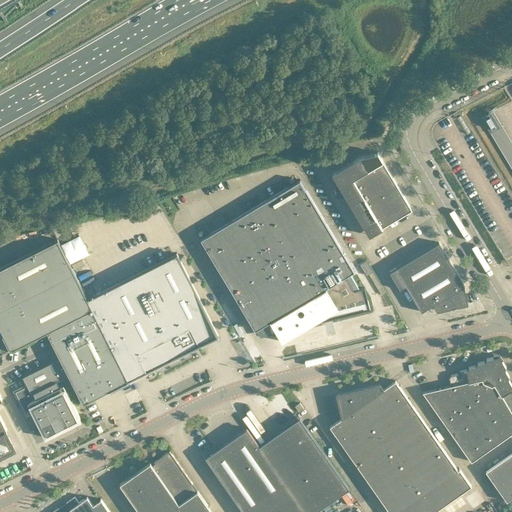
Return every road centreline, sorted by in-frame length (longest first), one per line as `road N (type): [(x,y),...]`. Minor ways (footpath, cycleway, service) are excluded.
road 1 (tertiary): [(511,327),(233,387),(0,501)]
road 2 (unknown): [(269,346),(185,211),(289,167),(306,174),(387,317)]
road 3 (track): [(325,0),(0,163)]
road 4 (unclassified): [(511,314),(414,133),(421,118),(511,66)]
road 5 (unknown): [(231,347),(172,225),(87,264)]
road 6 (unknown): [(369,243),(329,174),(347,155),(383,144),(428,212)]
road 7 (motorway): [(0,111),(188,2)]
road 8 (unknown): [(428,212),(480,302),(413,323)]
road 9 (unknown): [(164,416),(151,386),(231,347)]
road 10 (unknown): [(269,346),(387,317)]
